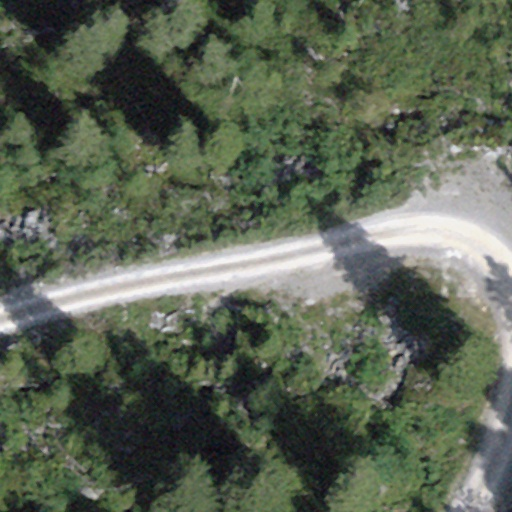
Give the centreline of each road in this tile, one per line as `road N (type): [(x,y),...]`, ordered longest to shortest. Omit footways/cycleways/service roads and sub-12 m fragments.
road 1 (track): [(0,321),(119,287),(280,268),(435,222),(479,231),(511,278)]
road 2 (track): [(511,388),(471,511)]
